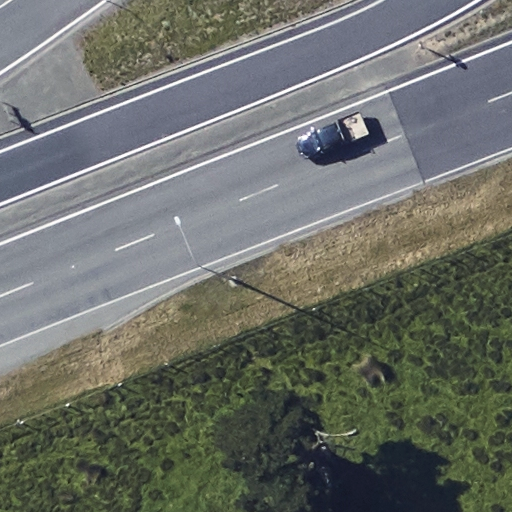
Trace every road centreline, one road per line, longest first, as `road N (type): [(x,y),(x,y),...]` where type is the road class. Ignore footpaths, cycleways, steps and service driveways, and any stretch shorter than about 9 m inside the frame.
road 1 (trunk): [(511,93),(0,296)]
road 2 (trunk): [(0,182),(423,0)]
